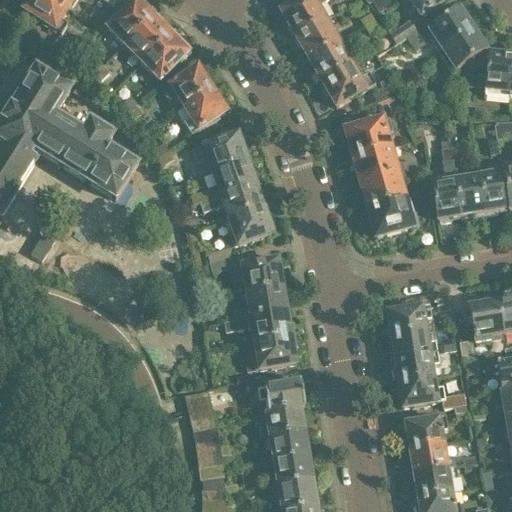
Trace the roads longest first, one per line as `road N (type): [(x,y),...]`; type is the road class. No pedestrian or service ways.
road 1 (residential): [(168,511),(159,435),(119,346),(73,312),(0,292)]
road 2 (residential): [(329,289),(318,220),(280,116),(213,17)]
road 3 (residential): [(367,511),(329,289)]
road 4 (residential): [(329,289),(511,261)]
